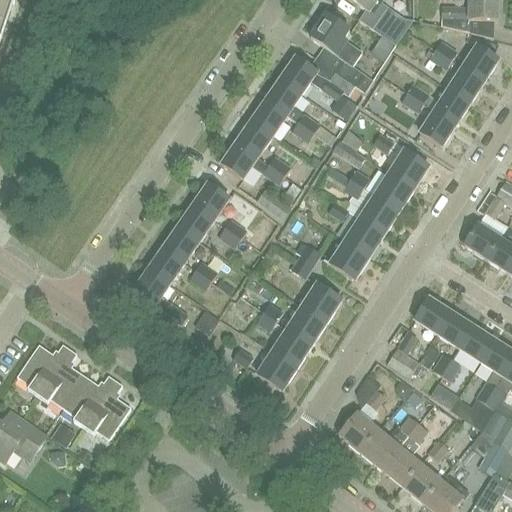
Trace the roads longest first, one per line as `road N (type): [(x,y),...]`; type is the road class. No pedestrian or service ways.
road 1 (residential): [(66,302),(278,0)]
road 2 (residential): [(288,457),(66,302)]
road 3 (residential): [(288,457),(411,260)]
road 4 (residential): [(411,260),(511,110)]
road 5 (residential): [(511,331),(411,260)]
